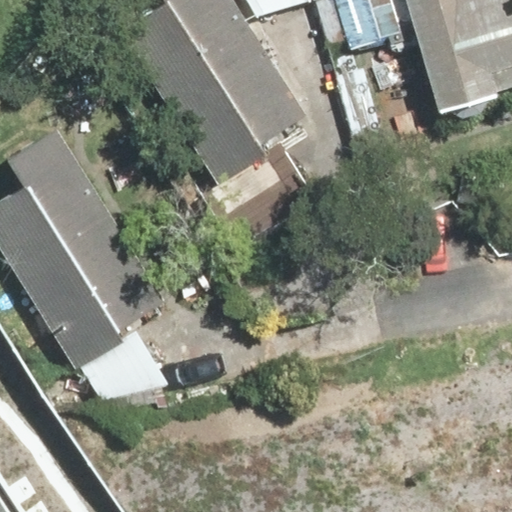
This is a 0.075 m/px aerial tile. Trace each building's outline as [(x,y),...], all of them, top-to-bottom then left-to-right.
[(242,0),(157,0),(164,11),(128,35),(226,184),(322,121),(242,0)] [(252,0),(258,16),(306,0),(252,0)] [(511,0),(413,0),(446,117),(511,98),(511,0)] [(65,127),(17,159),(130,328),(178,295),(65,127)] [(144,331),(85,363),(113,415),(172,382),(144,331)]
